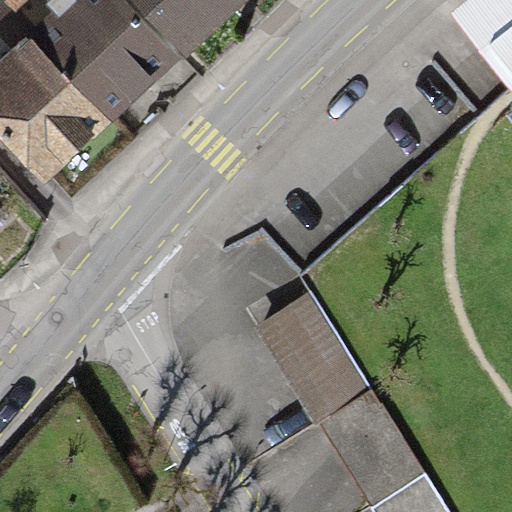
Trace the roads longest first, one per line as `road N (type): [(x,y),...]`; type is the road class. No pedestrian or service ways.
road 1 (secondary): [(360,0),(208,151),(92,288)]
road 2 (residential): [(92,288),(118,313),(239,511)]
road 3 (secondary): [(92,288),(4,388)]
